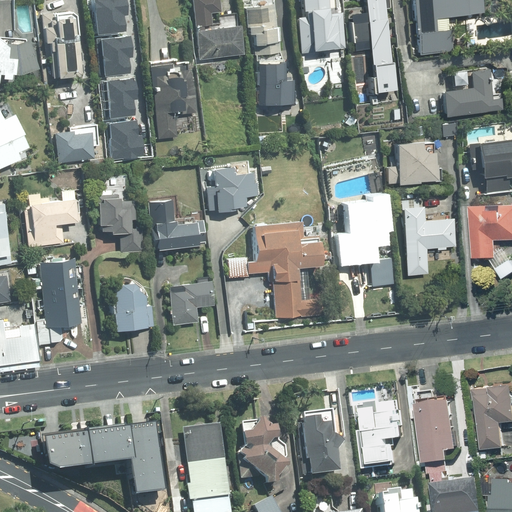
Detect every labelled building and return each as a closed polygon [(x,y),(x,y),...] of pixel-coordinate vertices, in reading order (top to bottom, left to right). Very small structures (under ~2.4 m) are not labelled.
[(94,0),(98,34),(124,31),(122,15),(129,14),(127,0),(94,0)] [(215,0),(187,0),(196,60),(240,54),(235,25),(209,28),(207,13),(217,11),(215,0)] [(293,18),(298,53),(342,47),(337,12),(321,14),(319,0),(297,0),(299,17),(293,18)] [(391,89),(379,0),(358,0),(371,92),(391,89)] [(409,0),(416,54),(449,50),(446,29),(432,31),(430,18),(480,12),(478,0),(409,0)] [(275,52),(268,4),(240,8),(243,35),(247,34),(250,55),(275,52)] [(48,79),(74,75),(66,12),(39,15),(48,79)] [(23,34),(0,38),(0,76),(31,69),(23,34)] [(100,40),(104,76),(130,73),(128,57),(135,56),(132,36),(100,40)] [(184,75),(182,62),(173,63),(172,59),(144,63),(155,138),(175,135),(172,114),(193,111),(190,87),(188,88),(187,75),(184,75)] [(278,59),(251,61),(254,106),(291,104),(289,76),(279,77),(278,59)] [(468,87),(438,91),(442,116),(499,109),(498,98),(488,99),(484,69),(466,71),(468,87)] [(106,83),(110,119),(136,116),(134,100),(141,99),(138,79),(106,83)] [(0,165),(13,159),(10,152),(20,147),(13,134),(15,133),(6,114),(0,116),(0,165)] [(319,115),(307,116),(308,128),(320,127),(319,115)] [(453,120),(434,122),(436,139),(455,137),(453,120)] [(109,126),(113,158),(144,155),(142,135),(138,135),(137,123),(109,126)] [(52,132),(55,162),(91,158),(87,128),(52,132)] [(374,133),(360,135),(363,152),(377,150),(374,133)] [(511,137),(465,144),(469,170),(476,169),(477,178),(480,177),(482,193),(506,190),(504,177),(511,175),(511,137)] [(429,141),(391,144),(392,166),(383,167),(385,185),(432,181),(429,141)] [(205,186),(208,214),(236,211),(236,208),(245,207),(245,198),(259,197),(257,184),(253,184),(252,174),(236,176),(235,169),(216,171),(217,184),(205,186)] [(59,200),(24,204),(24,209),(20,209),(25,246),(60,242),(57,223),(71,221),(70,213),(74,213),(71,191),(58,192),(59,200)] [(113,194),(92,196),(95,232),(105,231),(105,235),(116,234),(117,252),(139,251),(137,227),(126,228),(125,220),(132,220),(130,200),(114,201),(113,194)] [(172,194),(142,198),(150,251),(202,244),(198,217),(176,220),(172,194)] [(356,256),(355,248),(365,247),(364,242),(377,241),(376,228),(380,228),(377,203),(343,206),(346,235),(336,236),(338,258),(356,256)] [(332,204),(323,206),(326,223),(335,222),(332,204)] [(489,258),(503,280),(511,274),(511,261),(504,249),(495,254),(495,241),(511,240),(511,205),(471,207),(473,259),(489,258)] [(418,206),(397,208),(404,275),(425,273),(422,249),(451,246),(448,218),(419,221),(418,206)] [(297,220),(247,225),(251,261),(243,262),(243,257),(226,259),(227,276),(264,272),(264,281),(269,281),(273,319),(318,315),(317,298),(298,299),(295,267),(317,265),(314,235),(299,236),(297,220)] [(34,262),(41,317),(33,318),(36,344),(64,340),(62,326),(79,323),(69,257),(34,262)] [(388,258),(367,260),(370,286),(391,284),(388,258)] [(210,305),(206,281),(164,287),(169,325),(195,321),(193,307),(210,305)] [(105,293),(110,331),(151,325),(148,302),(139,303),(137,288),(126,290),(125,283),(112,285),(113,292),(105,293)] [(391,291),(370,293),(371,306),(392,304),(391,291)] [(0,332),(0,366),(33,362),(29,325),(14,327),(14,335),(1,339),(0,332)] [(478,414),(481,448),(504,446),(502,420),(511,419),(511,391),(511,385),(472,389),(475,414),(478,414)] [(358,431),(362,467),(394,463),(391,437),(400,436),(396,398),(361,402),(364,430),(358,431)] [(457,447),(450,399),(416,403),(424,461),(448,458),(446,448),(457,447)] [(295,423),(302,475),(335,471),(332,449),(338,442),(330,435),(326,410),(297,414),(299,423),(295,423)] [(234,452),(238,479),(260,475),(261,482),(276,480),(274,468),(281,467),(279,453),(282,453),(281,442),(274,443),(271,425),(261,427),(260,419),(236,422),(240,451),(234,452)] [(48,435),(50,461),(61,466),(129,458),(135,491),(166,488),(155,421),(48,435)] [(186,483),(183,484),(185,500),(226,494),(216,423),(179,428),(186,483)] [(476,476),(429,482),(433,511),(467,511),(480,510),(476,476)] [(510,478),(484,477),(483,492),(491,492),(489,511),(511,511),(511,483),(510,484),(510,478)] [(410,511),(407,489),(373,493),(375,511),(410,511)] [(227,511),(226,495),(188,500),(189,511),(227,511)] [(276,511),(268,497),(251,506),(253,511),(276,511)]
